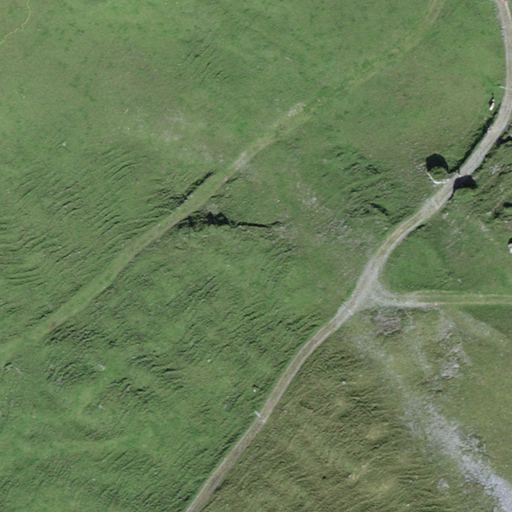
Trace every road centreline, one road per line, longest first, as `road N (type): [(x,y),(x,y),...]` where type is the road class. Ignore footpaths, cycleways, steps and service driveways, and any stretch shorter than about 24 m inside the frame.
road 1 (track): [(191,511),(313,342),(361,297),(386,249),(470,169),(503,118),(511,83),(500,0)]
road 2 (track): [(439,0),(399,50),(290,122),(133,249),(74,308),(0,355)]
road 3 (track): [(368,283),(390,302),(511,300)]
